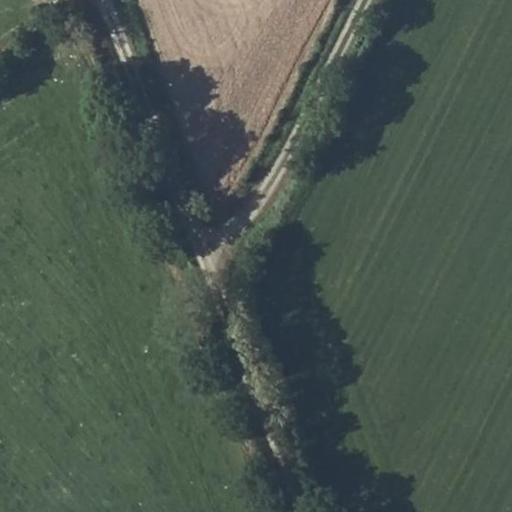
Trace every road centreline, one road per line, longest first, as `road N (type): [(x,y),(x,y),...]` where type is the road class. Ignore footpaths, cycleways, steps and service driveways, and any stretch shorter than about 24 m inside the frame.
road 1 (track): [(300,511),(103,0)]
road 2 (track): [(201,256),(275,187),(367,0)]
